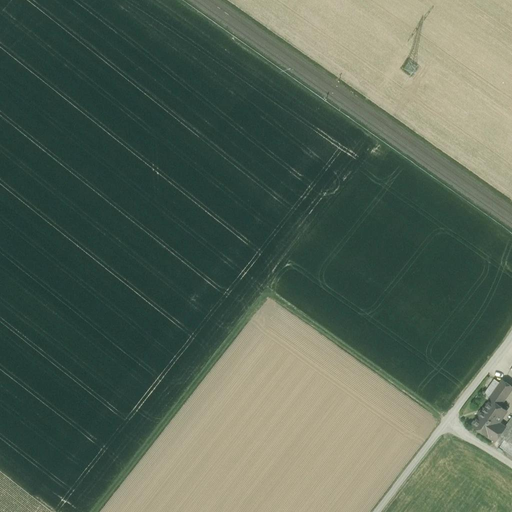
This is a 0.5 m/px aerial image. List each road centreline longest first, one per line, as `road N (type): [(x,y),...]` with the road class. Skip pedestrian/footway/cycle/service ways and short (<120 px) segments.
road 1 (track): [(94,511),(266,296),(448,420)]
road 2 (unclassified): [(377,511),(511,339)]
